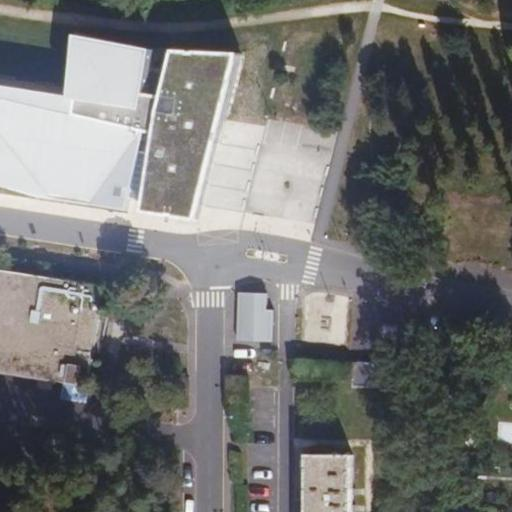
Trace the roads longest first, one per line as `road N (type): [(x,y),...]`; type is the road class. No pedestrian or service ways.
road 1 (unclassified): [(207,249),(511,309)]
road 2 (unclassified): [(207,249),(208,511)]
road 3 (unclassified): [(0,216),(207,249)]
